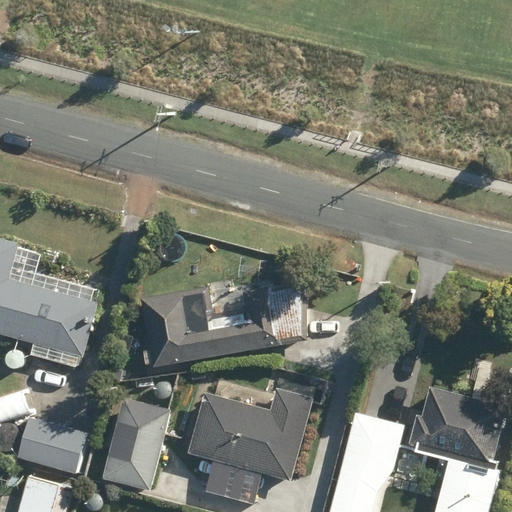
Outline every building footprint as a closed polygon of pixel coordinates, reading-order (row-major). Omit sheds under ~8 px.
[(0,234),(0,331),(43,343),(40,353),(70,362),(73,351),(92,357),(107,303),(100,301),(103,288),(33,269),(39,250),(26,247),(28,242),(0,234)] [(341,336),(324,399),(337,403),(355,339),(341,336)] [(224,459),(215,491),(261,504),(270,472),(300,480),(323,397),(318,396),(322,380),(290,371),(283,394),(219,376),(198,452),(224,459)] [(511,423),(511,405),(439,386),(432,416),(426,415),(419,443),(501,464),(511,423)] [(0,398),(0,424),(35,411),(26,388),(0,398)] [(164,434),(167,421),(147,416),(144,429),(123,423),(113,463),(156,475),(166,435),(164,434)] [(93,434),(36,418),(25,457),(82,474),(93,434)] [(360,443),(345,499),(382,509),(397,453),(360,443)] [(35,476),(23,511),(70,511),(77,489),(35,476)] [(187,498),(188,493),(155,484),(146,511),(196,511),(200,502),(187,498)]
